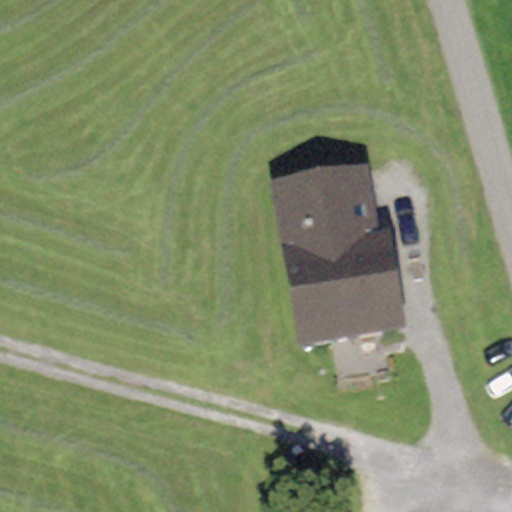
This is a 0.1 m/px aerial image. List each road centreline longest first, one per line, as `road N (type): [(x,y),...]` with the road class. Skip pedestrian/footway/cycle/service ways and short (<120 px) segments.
road 1 (track): [(511,483),(439,475),(0,351)]
road 2 (unclassified): [(511,221),(446,0)]
